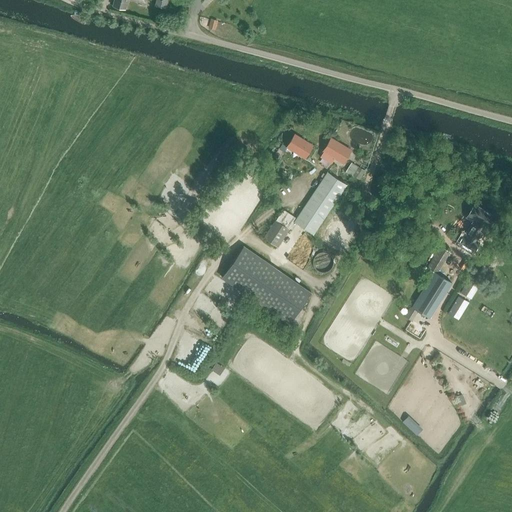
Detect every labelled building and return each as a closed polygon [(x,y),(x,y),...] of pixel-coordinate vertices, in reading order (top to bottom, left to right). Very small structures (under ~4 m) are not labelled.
[(114,0),(113,6),(126,9),(127,0),(136,0),(146,2),(146,0),(114,0)] [(157,0),(156,6),(166,9),(167,0),(157,0)] [(287,148),(305,158),(313,145),(294,134),(287,147),(287,148)] [(323,152),(321,157),(331,163),(334,158),(343,164),(351,150),(331,138),(322,151),(323,152)] [(282,144),(279,149),(284,152),(287,148),(287,147),(282,144)] [(358,167),(353,175),(359,180),(365,171),(358,167)] [(323,178),(296,219),(283,210),(276,221),(264,239),(278,248),(294,222),(313,235),(346,184),(327,172),(325,174),(323,173),(321,177),(323,178)] [(466,217),(474,221),(467,234),(465,233),(460,241),(474,249),(479,240),(477,239),(484,226),(487,228),(495,215),(474,203),(466,217)] [(289,324),(311,292),(243,246),(222,277),(289,324)] [(438,274),(450,252),(441,246),(427,268),(434,272),(412,306),(430,317),(451,283),(438,274)] [(331,264),(331,260),(330,257),(328,254),(325,251),(321,250),(317,251),(314,252),(312,254),(310,257),(309,259),(309,263),(310,266),(311,269),(314,271),(316,272),(320,273),(324,272),(328,270),(330,267),(331,264)] [(405,317),(411,320),(417,311),(411,307),(405,317)]
